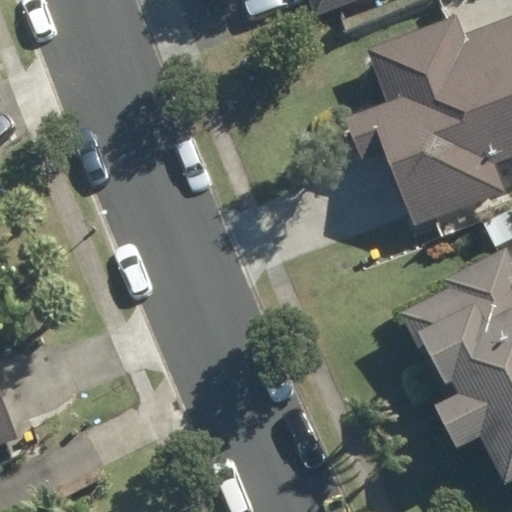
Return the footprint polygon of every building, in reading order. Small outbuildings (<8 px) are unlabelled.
[(305,0),(312,16),(353,0),(305,0)] [(366,50),(385,103),(342,119),(357,159),(384,149),(412,224),(502,191),(492,163),(511,156),(511,155),(511,17),(459,36),(451,17),(366,50)] [(511,215),(509,209),(480,225),(494,250),(511,240),(511,215)] [(501,247),(442,280),(446,288),(397,314),(443,397),(426,407),(448,448),(474,433),(501,484),(511,478),(511,256),(508,259),(501,247)] [(0,443),(27,434),(0,354),(0,443)]
